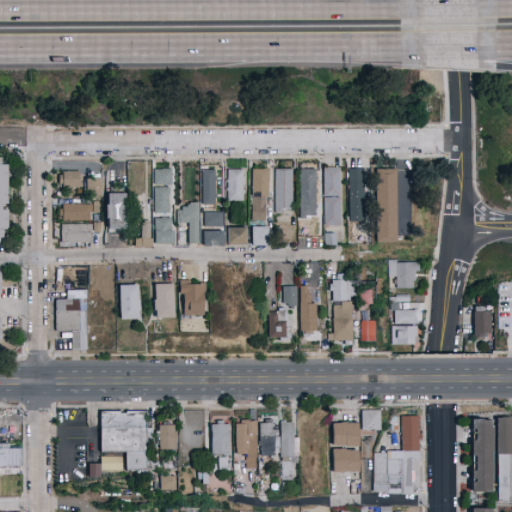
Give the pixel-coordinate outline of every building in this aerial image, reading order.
[(141,185),(131,185),(131,166),(141,166),(141,185)] [(300,217),(300,168),(315,168),(315,217),(300,217)] [(339,225),(324,225),(324,168),(339,168),(339,225)] [(364,168),(364,222),(348,222),(348,168),(364,168)] [(170,213),(154,213),(154,169),(170,169),(170,213)] [(243,169),(243,201),(227,201),(227,169),(243,169)] [(252,220),(252,169),(266,169),(266,220),(252,220)] [(202,203),(202,170),(215,170),(215,203),(202,203)] [(275,213),(275,170),(291,170),(291,213),(275,213)] [(376,242),(376,170),(395,170),(395,242),(376,242)] [(79,188),(60,188),(60,171),(79,171),(79,188)] [(101,179),(100,195),(85,195),(85,179),(101,179)] [(126,230),(106,230),(106,194),(126,194),(126,230)] [(60,221),(60,201),(92,201),(92,221),(60,221)] [(198,203),(198,244),(188,244),(188,223),(178,223),(178,203),(198,203)] [(223,226),(204,226),(204,212),(223,212),(223,226)] [(152,218),(172,218),(172,246),(134,246),(134,237),(141,237),(141,222),(152,222),(152,218)] [(92,244),(61,244),(61,225),(92,225),(92,244)] [(227,245),(227,227),(246,227),(246,245),(227,245)] [(266,227),(266,245),(250,245),(250,227),(266,227)] [(223,247),(202,247),(202,232),(223,232),(223,247)] [(397,289),(397,277),(389,277),(389,261),(417,261),(417,289),(397,289)] [(74,268),(74,290),(87,290),(87,350),(71,350),(71,332),(55,332),(55,268),(74,268)] [(353,280),(351,341),(331,340),(333,280),(353,280)] [(180,315),(180,282),(202,282),(202,315),(180,315)] [(173,284),(173,318),(154,318),(154,284),(173,284)] [(137,320),(119,320),(119,285),(137,285),(137,320)] [(282,306),(282,286),(295,286),(295,306),(282,306)] [(300,333),(300,286),(308,286),(308,303),(315,303),(315,333),(300,333)] [(360,301),(368,301),(368,289),(360,288),(360,301)] [(400,311),(410,311),(410,303),(420,303),(420,323),(393,323),(393,300),(400,300),(400,311)] [(286,340),(266,340),(266,310),(286,310),(286,340)] [(472,311),(491,311),(491,338),(472,338),(472,311)] [(376,342),(361,342),(361,321),(376,321),(376,342)] [(392,345),(392,327),(415,327),(415,345),(392,345)] [(378,410),(378,431),(361,431),(361,410),(378,410)] [(146,470),(125,470),(125,453),(99,453),(100,411),(146,411),(146,470)] [(401,452),(401,416),(419,417),(419,494),(373,494),(373,452),(401,452)] [(229,417),(229,454),(210,454),(210,417),(229,417)] [(511,418),(511,455),(497,455),(497,418),(511,418)] [(471,419),(494,419),(494,493),(471,493),(471,419)] [(255,421),(255,469),(245,469),(246,455),(235,455),(235,421),(255,421)] [(259,456),(259,421),(275,421),(275,456),(259,456)] [(280,476),(280,422),(295,422),(296,460),(292,460),(292,476),(280,476)] [(356,423),(356,447),(331,447),(331,423),(356,423)] [(176,425),(176,450),(158,450),(158,425),(176,425)] [(21,467),(0,467),(0,444),(21,444),(21,467)] [(356,473),(331,473),(331,450),(356,450),(356,473)] [(119,455),(97,456),(97,470),(119,469),(119,455)] [(223,456),(215,456),(216,468),(224,467),(223,456)] [(174,490),(160,490),(160,476),(174,476),(174,490)]
